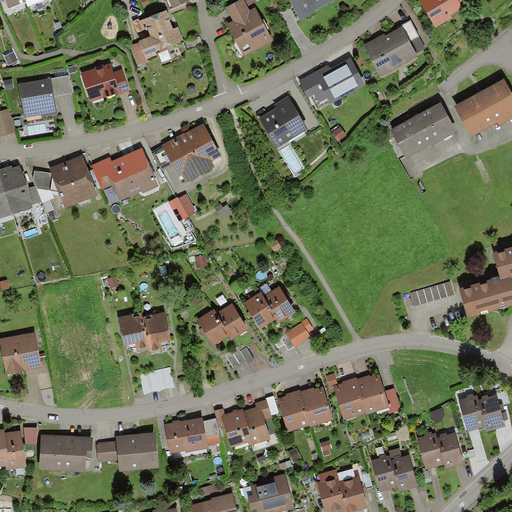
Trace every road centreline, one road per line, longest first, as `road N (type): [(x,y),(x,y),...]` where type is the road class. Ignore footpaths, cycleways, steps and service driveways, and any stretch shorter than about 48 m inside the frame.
road 1 (residential): [(511,373),(455,348),(393,341),(121,416),(0,405)]
road 2 (residential): [(0,152),(69,148),(168,127),(227,102)]
road 3 (residential): [(227,102),(291,77),(396,0)]
